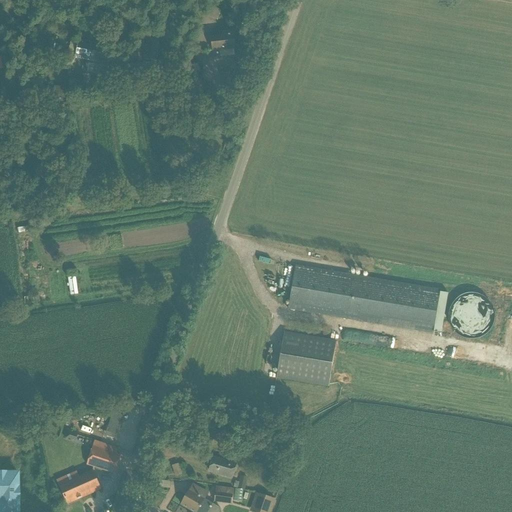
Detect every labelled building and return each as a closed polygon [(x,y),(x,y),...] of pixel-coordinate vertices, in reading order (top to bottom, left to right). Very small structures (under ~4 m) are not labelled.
[(214,56),(236,54),(234,32),(213,34),(214,56)] [(142,59),(157,61),(160,40),(145,38),(142,59)] [(75,57),(99,63),(103,47),(79,41),(75,57)] [(288,307),(432,331),(439,288),(295,263),(288,307)] [(83,275),(75,275),(76,295),(84,295),(83,275)] [(491,320),(491,319),(491,318),(491,317),(491,316),(491,315),(491,314),(490,314),(490,313),(490,312),(490,311),(489,311),(489,310),(489,309),(488,309),(488,308),(488,307),(487,307),(487,306),(486,305),(485,304),(484,303),(483,302),(482,301),(481,301),(481,300),(480,300),(479,299),(478,299),(477,298),(476,298),(475,298),(475,297),(474,297),(473,297),(472,297),(471,297),(470,297),(469,297),(469,296),(468,296),(467,296),(466,297),(465,297),(464,297),(463,297),(462,297),(461,297),(461,298),(460,298),(459,298),(458,298),(458,299),(457,299),(456,300),(455,300),(454,301),(453,301),(453,302),(452,302),(452,303),(451,303),(451,304),(450,304),(450,305),(449,305),(449,306),(448,307),(448,308),(447,308),(447,309),(447,310),(446,310),(446,311),(446,312),(446,313),(445,313),(445,314),(445,315),(445,316),(445,317),(445,318),(445,319),(444,319),(444,320),(444,321),(445,321),(445,322),(445,323),(445,324),(445,325),(445,326),(445,327),(446,327),(446,328),(446,329),(447,329),(447,330),(447,331),(448,331),(448,332),(448,333),(449,333),(449,334),(450,335),(451,336),(452,337),(453,337),(453,338),(454,338),(454,339),(455,339),(455,340),(456,340),(457,340),(457,341),(458,341),(459,341),(459,342),(460,342),(461,342),(462,342),(463,343),(464,343),(465,343),(466,343),(467,343),(468,343),(469,343),(470,343),(471,343),(472,343),(473,343),(474,342),(475,342),(476,342),(477,341),(478,341),(479,340),(480,340),(481,339),(482,339),(482,338),(483,338),(483,337),(484,337),(484,336),(485,336),(485,335),(486,335),(486,334),(487,334),(487,333),(488,332),(488,331),(489,330),(489,329),(490,329),(490,328),(490,327),(490,326),(490,325),(491,325),(491,324),(491,323),(491,322),(491,321),(491,320)] [(341,386),(344,340),(292,337),(289,382),(341,386)] [(511,364),(511,356),(500,357),(499,347),(492,348),(493,366),(511,364)] [(123,439),(128,426),(116,422),(112,435),(123,439)] [(125,456),(127,449),(102,441),(95,464),(126,474),(131,458),(125,456)] [(209,473),(233,479),(236,467),(212,461),(209,473)] [(67,503),(100,488),(92,470),(79,476),(76,471),(57,480),(67,503)] [(0,511),(20,511),(20,471),(0,471),(0,511)] [(221,502),(240,503),(241,489),(222,488),(221,502)] [(178,511),(210,511),(215,505),(189,491),(178,511)] [(272,511),(276,501),(260,496),(254,511),(272,511)]
